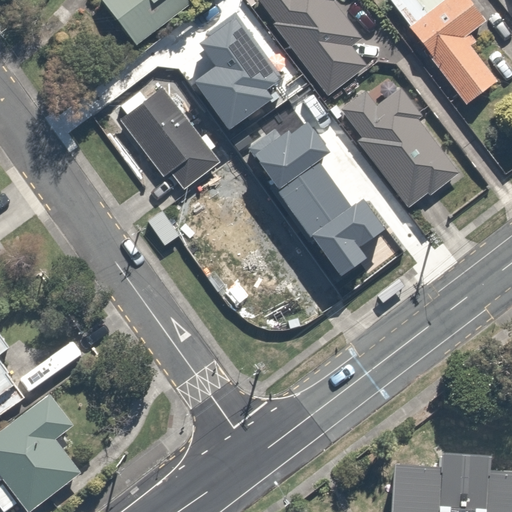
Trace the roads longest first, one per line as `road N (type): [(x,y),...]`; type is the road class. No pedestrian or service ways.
road 1 (residential): [(256,456),(0,102)]
road 2 (secondary): [(256,456),(511,261)]
